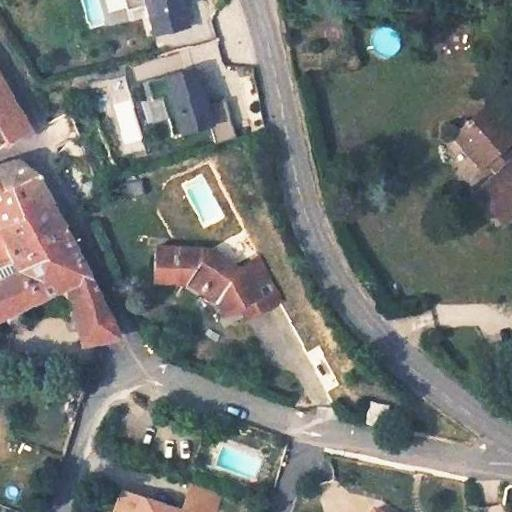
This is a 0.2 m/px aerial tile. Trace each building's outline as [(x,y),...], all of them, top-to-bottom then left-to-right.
[(121,0),(124,11),(145,5),(147,16),(152,35),(185,27),(181,8),(178,8),(175,0),(121,0)] [(145,5),(124,11),(126,21),(147,16),(145,5)] [(204,105),(194,68),(145,83),(150,100),(160,97),(166,116),(171,135),(209,125),(214,143),(236,137),(225,99),(204,105)] [(0,79),(0,146),(28,128),(0,79)] [(160,97),(150,100),(156,119),(166,116),(160,97)] [(511,208),(511,154),(511,153),(506,158),(495,144),(506,135),(479,103),(443,135),(469,167),(475,162),(485,175),(466,190),(493,224),(511,208)] [(0,185),(13,182),(37,175),(16,160),(0,165),(0,185)] [(113,324),(37,175),(13,182),(0,185),(0,320),(69,289),(82,348),(100,341),(117,335),(113,324)] [(202,284),(212,289),(215,291),(227,310),(241,302),(245,300),(238,287),(253,278),(267,302),(281,294),(257,251),(235,262),(206,246),(153,243),(152,279),(182,281),(185,278),(200,286),(202,284)] [(247,313),(267,302),(253,278),(238,287),(245,300),(241,302),(247,313)] [(383,402),(366,398),(362,419),(379,422),(383,402)] [(116,495),(109,511),(209,511),(216,494),(187,483),(177,510),(139,497),(133,499),(116,495)]
